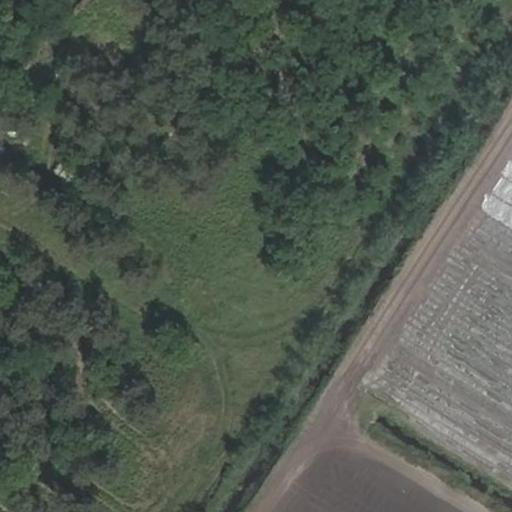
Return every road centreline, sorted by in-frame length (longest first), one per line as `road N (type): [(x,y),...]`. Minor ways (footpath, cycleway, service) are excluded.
road 1 (track): [(265,511),(511,136)]
road 2 (track): [(473,511),(325,421)]
